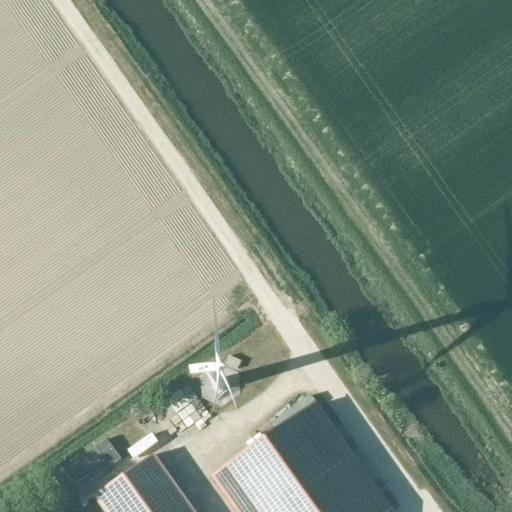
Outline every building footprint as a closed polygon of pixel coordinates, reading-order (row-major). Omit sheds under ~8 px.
[(208,395),(186,375),(197,362),(188,354),(168,377),(199,405),(208,395)] [(222,378),(221,378),(220,379),(219,379),(218,379),(217,379),(217,380),(216,380),(216,381),(215,381),(215,382),(214,383),(214,384),(214,385),(214,386),(214,387),(214,388),(214,389),(215,389),(215,390),(216,391),(217,392),(218,392),(219,393),(220,393),(221,393),(222,393),(223,393),(223,392),(224,392),(225,392),(226,391),(226,390),(227,390),(227,389),(228,388),(228,387),(228,386),(228,385),(228,384),(228,383),(227,383),(227,382),(226,381),(226,380),(225,380),(224,379),(223,379),(222,379),(222,378)] [(211,479),(234,511),(394,511),(395,511),(319,403),(211,479)] [(79,464),(66,474),(76,488),(89,479),(91,482),(121,461),(107,441),(78,462),(79,464)] [(97,500),(104,511),(193,511),(156,458),(97,500)]
